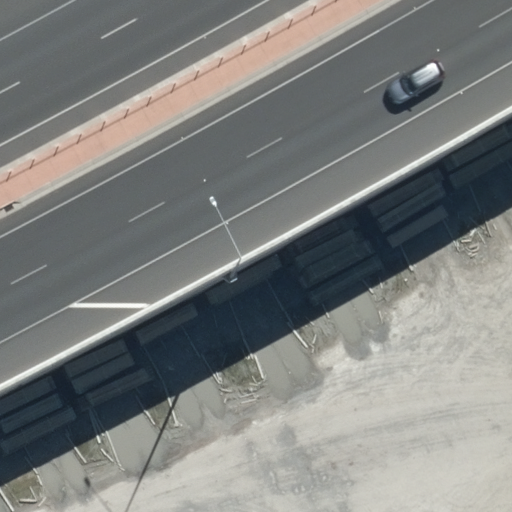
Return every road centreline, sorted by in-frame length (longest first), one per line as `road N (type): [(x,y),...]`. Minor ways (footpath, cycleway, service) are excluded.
road 1 (motorway): [(511,13),(225,180),(0,294)]
road 2 (motorway): [(0,97),(184,0)]
